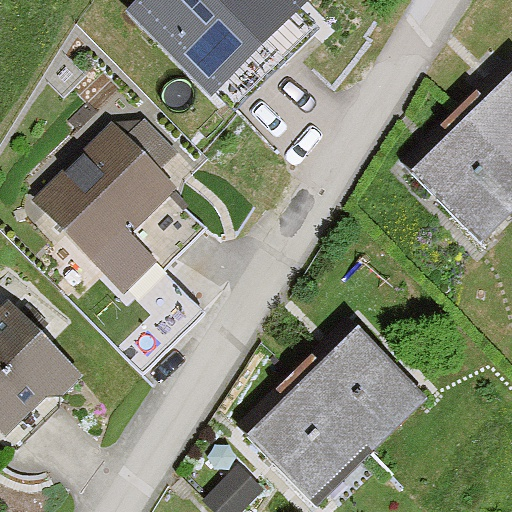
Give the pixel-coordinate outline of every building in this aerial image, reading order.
[(312,0),(137,0),(125,12),(211,99),(218,91),(234,108),(317,27),(304,14),(316,3),(312,0)] [(511,58),(509,56),(451,112),(511,173),(511,58)] [(511,209),(511,173),(451,112),(398,165),(477,244),(511,209)] [(124,142),(110,128),(34,204),(124,294),(155,263),(163,271),(204,231),(168,195),(173,190),(155,172),(173,154),(143,123),(124,142)] [(78,379),(3,305),(0,308),(0,435),(4,439),(47,395),(62,396),(78,379)] [(426,399),(347,319),(292,372),(371,452),(426,399)] [(371,452),(292,372),(237,426),(316,506),(371,452)]
